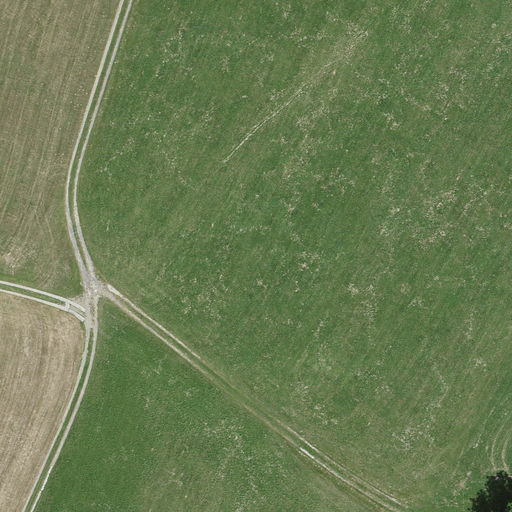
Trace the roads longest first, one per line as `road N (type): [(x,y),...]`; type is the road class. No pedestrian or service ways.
road 1 (track): [(0,291),(86,315),(63,199),(124,0)]
road 2 (track): [(403,511),(75,260)]
road 3 (track): [(86,315),(76,378),(23,511)]
